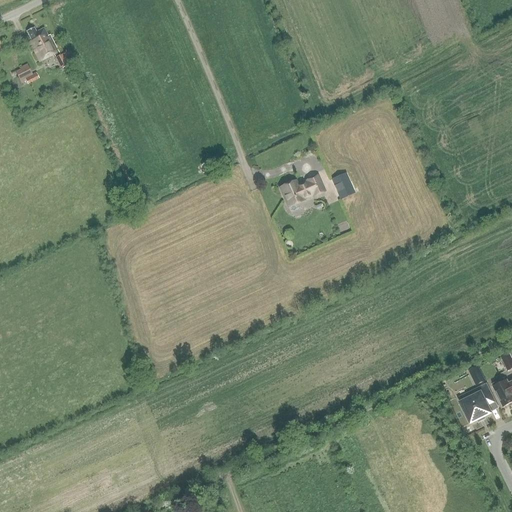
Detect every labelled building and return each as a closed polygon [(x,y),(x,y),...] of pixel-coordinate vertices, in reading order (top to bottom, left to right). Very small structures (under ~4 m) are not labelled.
[(39,63),(53,55),(58,53),(50,36),(48,37),(44,29),(37,33),(34,28),(27,32),(32,41),(29,42),(39,63)] [(54,58),(60,69),(68,64),(63,54),(59,56),(58,53),(53,55),(55,58),(54,58)] [(27,65),(20,69),(20,70),(15,73),(20,82),(32,76),(27,65)] [(288,208),(304,201),(303,199),(312,195),(313,197),(324,192),(317,176),(306,181),(307,182),(296,187),(294,181),(281,187),(284,195),(283,195),(288,208)] [(337,193),(340,200),(355,193),(352,186),(337,193)] [(507,372),(511,369),(511,358),(509,353),(500,357),(507,372)] [(468,371),(476,386),(486,381),(478,366),(468,371)] [(503,407),(511,402),(511,380),(508,383),(507,381),(505,381),(504,379),(493,384),(494,387),(493,387),(503,407)] [(494,402),(486,386),(461,398),(463,402),(461,403),(471,423),(490,413),(487,405),(494,402)]
